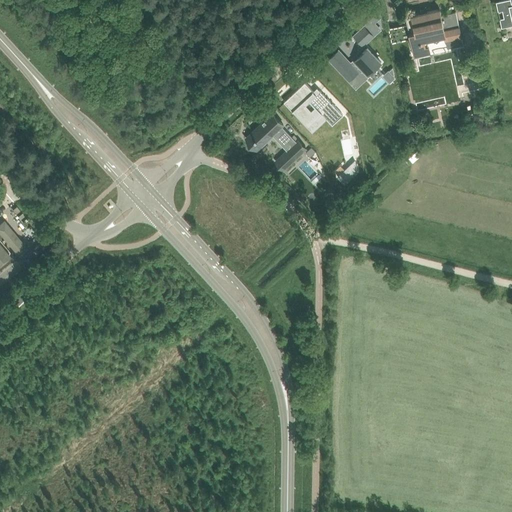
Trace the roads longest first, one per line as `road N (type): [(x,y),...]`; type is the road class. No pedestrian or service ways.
road 1 (secondary): [(286,392),(268,323),(158,196)]
road 2 (secondary): [(145,209),(244,316),(286,392)]
road 3 (unclassified): [(187,152),(347,0)]
road 4 (track): [(315,245),(330,240),(511,287)]
road 5 (unclassified): [(315,245),(279,197),(187,152)]
road 6 (secondary): [(37,80),(133,195)]
road 7 (secondary): [(145,183),(37,80)]
road 8 (secondary): [(286,392),(288,511)]
